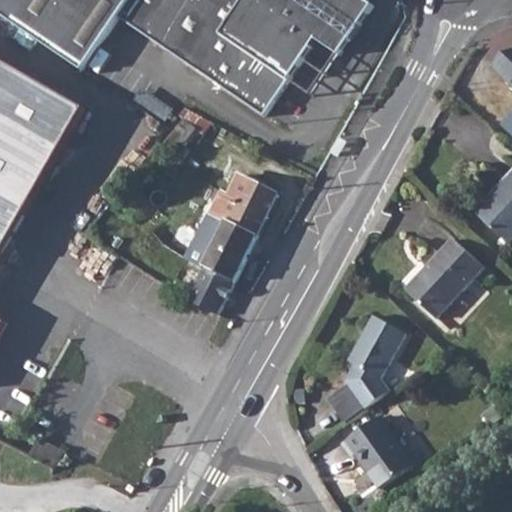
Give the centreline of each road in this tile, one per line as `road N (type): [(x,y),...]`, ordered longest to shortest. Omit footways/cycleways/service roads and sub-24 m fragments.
road 1 (tertiary): [(229,415),(457,9)]
road 2 (residential): [(229,415),(269,444),(314,511)]
